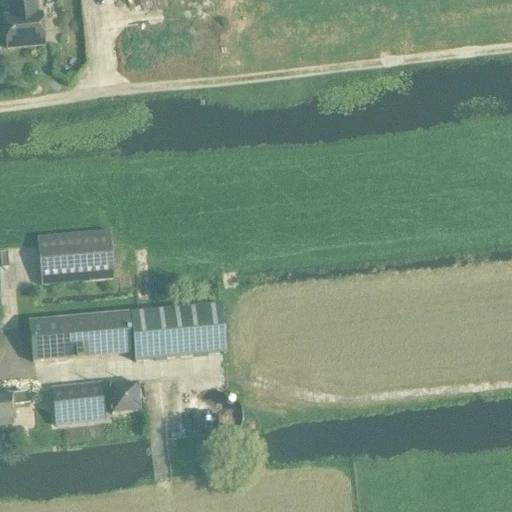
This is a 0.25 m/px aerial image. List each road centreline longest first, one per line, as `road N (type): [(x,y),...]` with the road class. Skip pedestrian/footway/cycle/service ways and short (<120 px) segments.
road 1 (track): [(105,94),(511,52)]
road 2 (track): [(147,370),(170,511)]
